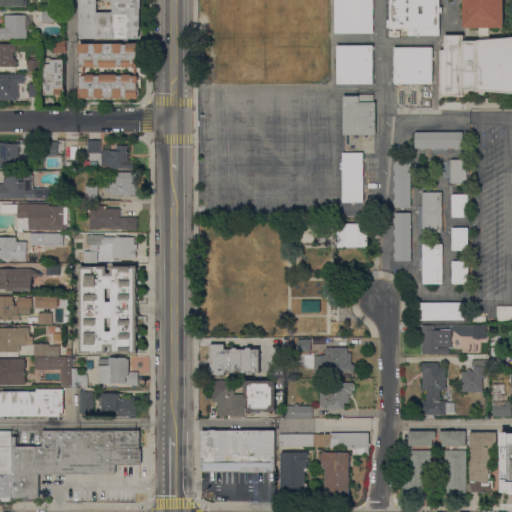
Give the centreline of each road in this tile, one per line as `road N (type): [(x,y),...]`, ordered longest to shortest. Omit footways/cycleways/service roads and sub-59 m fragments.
road 1 (secondary): [(173,394),(174,174)]
road 2 (residential): [(377,511),(388,327),(377,294)]
road 3 (residential): [(173,119),(0,119)]
